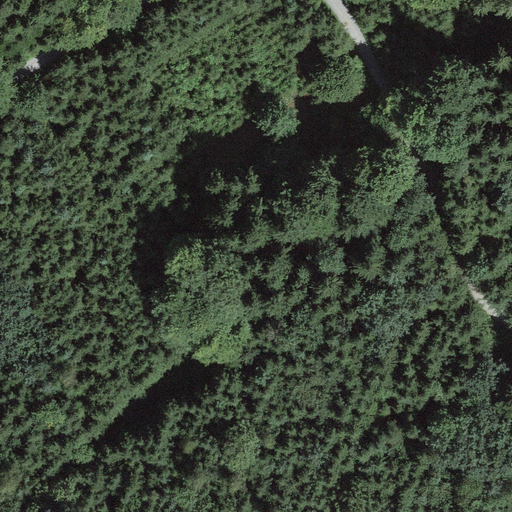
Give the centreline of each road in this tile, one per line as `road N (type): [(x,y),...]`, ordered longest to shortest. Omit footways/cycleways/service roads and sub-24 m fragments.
road 1 (track): [(339,0),(481,294),(511,320)]
road 2 (track): [(132,0),(0,79)]
